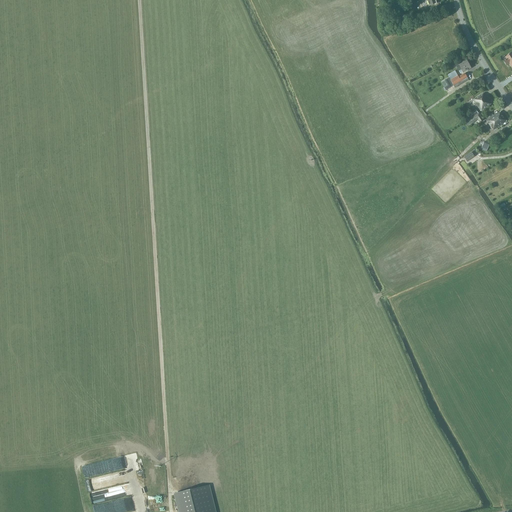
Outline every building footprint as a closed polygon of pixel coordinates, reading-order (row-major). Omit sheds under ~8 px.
[(458,64),(456,65),(459,71),(462,69),(463,72),(471,68),(467,61),(459,65),(458,64)] [(449,78),(441,82),(446,90),(454,86),(467,78),(465,73),(459,77),(458,76),(451,80),(449,78)] [(483,94),(473,100),(480,111),(491,104),(486,97),(485,97),(483,94)] [(496,114),(486,120),(491,128),(492,128),(493,130),(506,121),(500,112),(496,115),(496,114)] [(479,113),(472,118),(469,120),(471,124),(478,120),(479,122),(483,120),(479,113)] [(467,162),(474,157),(471,152),(464,158),(467,162)] [(215,511),(209,485),(177,493),(181,511),(215,511)]
